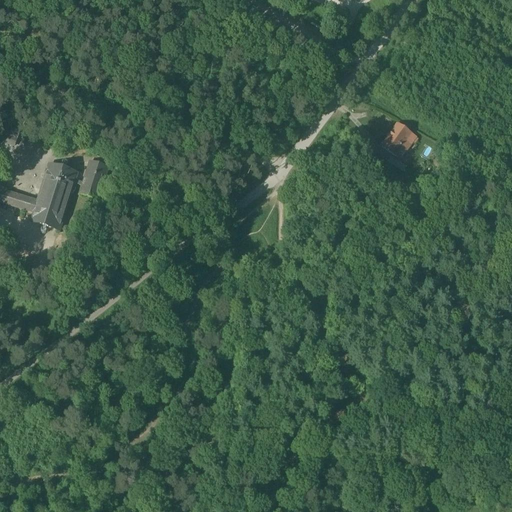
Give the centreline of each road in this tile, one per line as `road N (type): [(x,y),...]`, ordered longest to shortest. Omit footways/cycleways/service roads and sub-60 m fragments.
road 1 (unclassified): [(360,67),(279,173),(0,388)]
road 2 (track): [(285,166),(0,75)]
